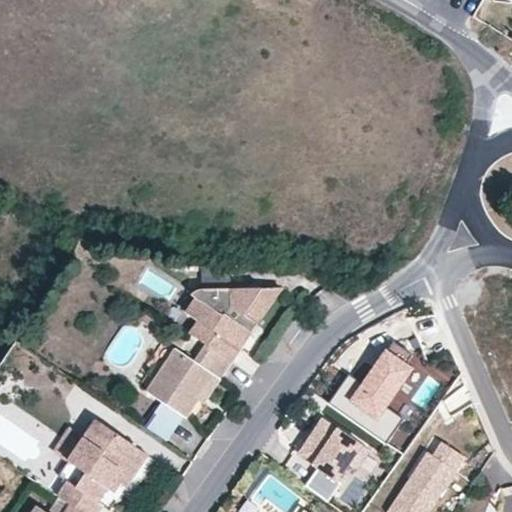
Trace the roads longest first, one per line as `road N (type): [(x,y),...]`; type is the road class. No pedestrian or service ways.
road 1 (residential): [(191,511),(316,344),(433,269)]
road 2 (residential): [(511,448),(433,269)]
road 3 (residential): [(492,76),(442,28),(389,0)]
